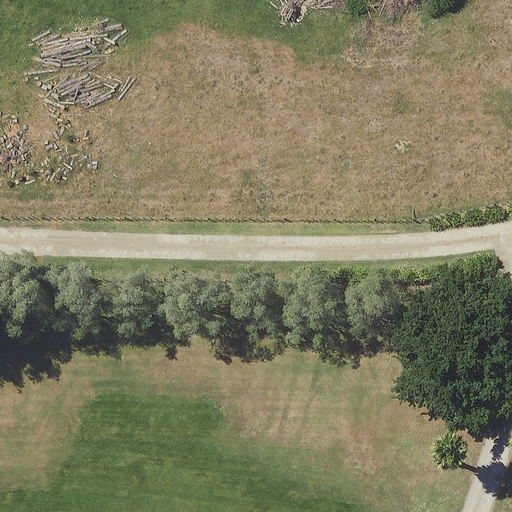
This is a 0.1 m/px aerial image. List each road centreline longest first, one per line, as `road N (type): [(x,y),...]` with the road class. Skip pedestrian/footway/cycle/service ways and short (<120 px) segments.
road 1 (unknown): [(0,260),(320,265),(509,242)]
road 2 (unknown): [(451,511),(485,403),(509,242)]
